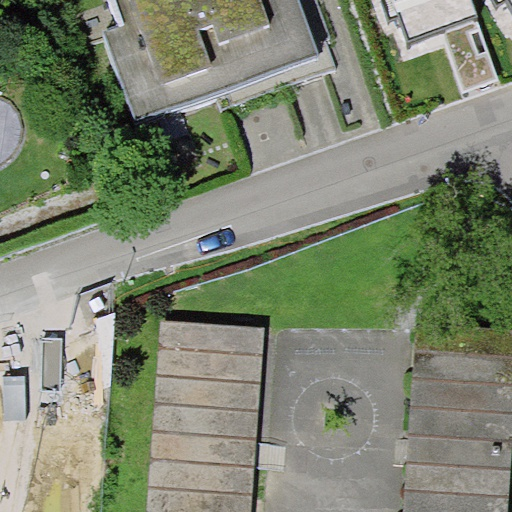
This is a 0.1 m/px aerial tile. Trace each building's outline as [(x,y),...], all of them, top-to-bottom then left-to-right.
[(112,0),(125,36),(106,43),(144,150),(346,80),(317,0),(112,0)] [(391,0),(394,8),(396,7),(408,40),(444,28),(444,34),(474,24),(472,18),(477,16),(471,0),(391,0)] [(480,22),(474,24),(444,34),(462,91),(498,79),(480,22)] [(257,511),(270,346),(166,339),(153,511),(257,511)] [(511,511),(511,346),(421,342),(412,511),(511,511)] [(32,383),(0,393),(0,511),(35,511),(26,484),(62,472),(32,383)]
